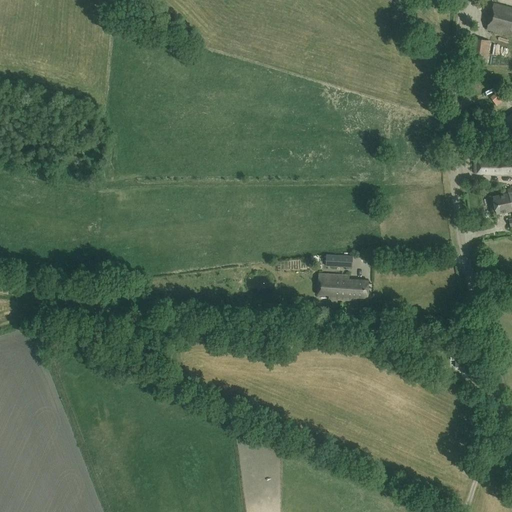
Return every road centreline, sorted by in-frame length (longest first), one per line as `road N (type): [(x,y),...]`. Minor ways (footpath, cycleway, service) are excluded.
road 1 (track): [(52,299),(173,324),(369,330),(496,392)]
road 2 (unclassified): [(502,415),(456,203),(464,0)]
